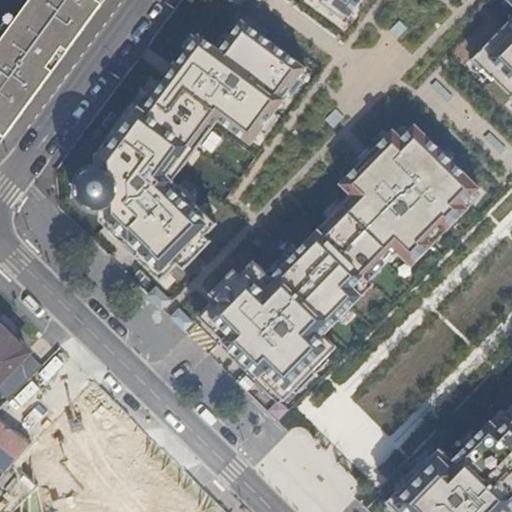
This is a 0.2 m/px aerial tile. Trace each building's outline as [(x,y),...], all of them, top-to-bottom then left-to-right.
[(0,134),(5,138),(53,71),(48,67),(62,47),(68,51),(104,0),(31,0),(2,40),(0,38),(0,134)] [(327,0),(349,16),(361,0),(327,0)] [(492,81),(494,79),(511,96),(510,98),(511,99),(511,0),(506,0),(511,5),(511,26),(508,23),(471,61),(492,81)] [(283,97),(305,67),(242,21),(221,50),(199,36),(144,110),(135,104),(97,155),(98,166),(92,168),(86,172),(83,175),(80,180),(79,185),(80,191),(81,195),(83,199),(85,203),(88,205),(93,207),(97,208),(102,208),(103,220),(146,263),(163,279),(179,263),(185,269),(212,241),(206,235),(218,223),(169,174),(191,145),(197,149),(220,118),(252,143),(284,99),(283,97)] [(365,22),(347,40),(366,59),(385,41),(365,22)] [(68,51),(62,47),(48,67),(53,71),(68,51)] [(392,78),(402,61),(389,53),(379,71),(392,78)] [(366,276),(393,247),(413,266),(434,244),(428,239),(441,225),(447,231),(468,209),(464,205),(480,188),(415,126),(401,140),(392,131),(341,184),(353,196),(273,278),(255,261),(201,317),(226,340),(224,341),(243,359),(262,377),(263,376),(287,399),(297,389),(295,387),(325,356),(327,359),(338,347),(326,335),(374,284),(366,276)] [(0,411),(2,413),(8,407),(35,379),(37,377),(0,340),(0,411)] [(511,401),(492,422),(501,431),(511,419),(511,401)] [(390,502),(399,511),(511,511),(511,419),(501,431),(492,422),(454,461),(441,448),(430,460),(432,462),(402,493),(400,491),(390,502)] [(118,432),(85,465),(103,483),(93,493),(112,511),(116,511),(157,471),(118,432)] [(0,459),(10,467),(25,454),(0,434),(0,459)] [(135,509),(137,511),(199,511),(164,478),(135,509)] [(27,511),(31,505),(0,493),(0,511),(27,511)]
